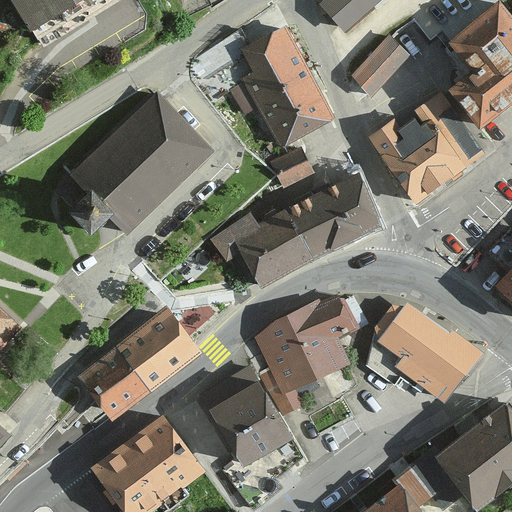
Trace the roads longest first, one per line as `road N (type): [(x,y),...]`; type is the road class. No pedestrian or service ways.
road 1 (residential): [(0,455),(72,348),(107,268),(231,157),(168,57)]
road 2 (secondary): [(390,274),(332,276),(268,309),(48,484)]
road 3 (residential): [(511,355),(301,511)]
road 4 (residential): [(402,237),(294,0)]
road 5 (residential): [(0,157),(168,57)]
road 6 (secondary): [(511,342),(425,282),(390,274)]
road 7 (residential): [(402,237),(511,150)]
